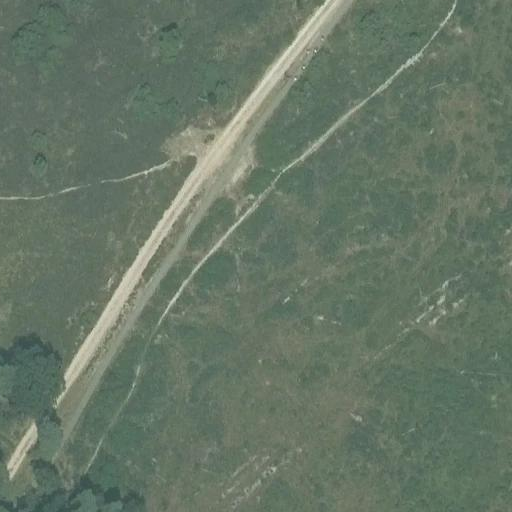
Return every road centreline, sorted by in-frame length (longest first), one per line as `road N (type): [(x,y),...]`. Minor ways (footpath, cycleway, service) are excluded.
road 1 (unknown): [(454,0),(439,34),(276,176),(190,275),(117,427),(65,511)]
road 2 (track): [(336,0),(217,155),(0,488)]
